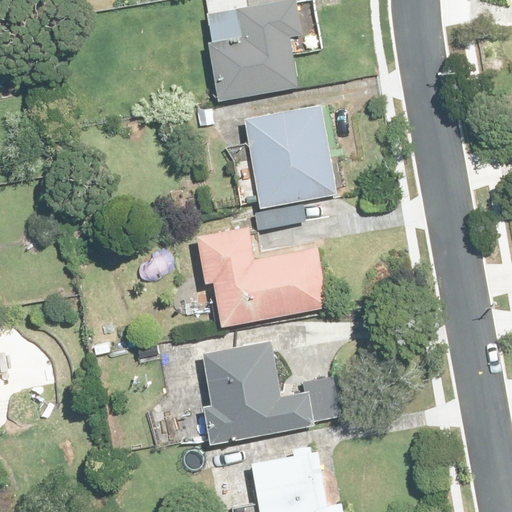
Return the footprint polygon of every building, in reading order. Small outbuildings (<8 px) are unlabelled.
[(195,14),(199,58),(196,58),(202,114),(288,106),(284,67),(291,66),(286,17),(244,22),(243,9),(195,14)] [(312,121),(230,134),(244,223),(327,210),(312,121)] [(243,238),(184,249),(201,341),(261,330),(317,319),(306,262),(250,272),(243,238)] [(318,349),(169,377),(186,465),(334,437),(318,349)] [(336,511),(335,507),(321,510),(310,452),(246,464),(254,511),(336,511)]
